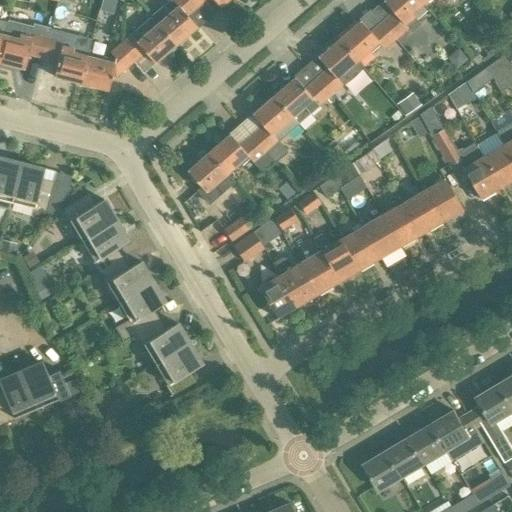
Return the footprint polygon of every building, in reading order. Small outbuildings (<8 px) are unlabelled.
[(112,14),(115,0),(101,0),(99,11),(112,14)] [(192,0),(169,0),(150,17),(156,25),(174,45),(196,26),(186,15),(197,6),(192,0)] [(392,12),(381,22),(395,38),(416,20),(410,13),(421,4),(417,0),(383,0),(382,1),(392,12)] [(359,21),(342,36),(360,57),(377,42),(383,49),(395,38),(381,22),(369,32),(359,21)] [(130,35),(117,46),(131,63),(144,51),(153,63),(174,45),(156,25),(145,34),(139,27),(130,35)] [(2,35),(0,43),(0,62),(24,68),(27,54),(43,58),(48,38),(31,33),(29,41),(2,35)] [(360,57),(342,36),(317,58),(327,69),(315,79),(329,95),(342,84),(342,85),(351,77),(345,70),(360,57)] [(48,38),(43,58),(56,62),(53,76),(80,83),(87,56),(60,50),(63,41),(48,38)] [(112,63),(87,56),(80,83),(107,90),(111,76),(115,77),(131,63),(117,46),(110,53),(113,57),(112,63)] [(473,47),(466,53),(476,66),(482,61),(479,59),(481,57),(473,47)] [(485,68),(494,81),(509,71),(500,57),(485,68)] [(466,84),(473,93),(490,79),(483,70),(466,84)] [(315,79),(304,89),(294,78),(275,94),(300,122),(318,106),(318,105),(329,95),(315,79)] [(448,97),(457,111),(469,104),(460,88),(448,97)] [(252,114),(262,125),(250,135),(274,163),(287,152),(277,141),(300,122),(275,94),(252,114)] [(404,116),(419,106),(412,96),(398,107),(404,116)] [(491,116),(496,128),(511,120),(511,115),(509,109),(491,116)] [(420,115),(410,121),(419,136),(429,130),(420,115)] [(442,129),(431,135),(447,163),(455,158),(459,156),(442,129)] [(229,134),(207,153),(225,174),(237,163),(239,166),(248,158),(261,174),(274,163),(250,135),(239,145),(229,134)] [(495,134),(475,146),(499,188),(511,180),(511,162),(501,143),(495,134)] [(511,136),(501,143),(511,162),(511,136)] [(370,150),(377,160),(391,150),(384,140),(370,150)] [(459,156),(455,158),(462,170),(479,200),(499,188),(475,146),(459,156)] [(377,160),(370,150),(351,163),(358,175),(378,161),(377,160)] [(225,174),(207,153),(187,171),(201,187),(197,191),(205,200),(219,188),(214,183),(225,174)] [(0,207),(8,210),(10,201),(10,202),(20,163),(0,157),(0,207)] [(44,169),(20,163),(10,202),(33,207),(33,209),(45,212),(53,181),(41,178),(44,169)] [(331,178),(343,196),(344,197),(358,187),(345,168),(331,178)] [(423,189),(442,221),(462,210),(443,177),(423,189)] [(343,196),(331,178),(318,186),(327,198),(336,192),(340,198),(343,196)] [(442,221),(423,189),(403,201),(422,233),(442,221)] [(297,202),(305,215),(320,204),(311,192),(297,202)] [(81,240),(115,220),(103,199),(94,204),(88,194),(61,210),(67,221),(69,220),(81,240)] [(403,201),(382,213),(401,245),(422,233),(403,201)] [(274,218),(281,230),(297,220),(289,209),(274,218)] [(401,245),(382,213),(361,225),(380,258),(401,245)] [(231,242),(250,228),(241,216),(222,229),(231,242)] [(115,220),(81,240),(93,260),(91,261),(98,272),(121,258),(115,248),(128,240),(115,220)] [(277,233),(268,221),(252,232),(261,244),(277,233)] [(380,258),(361,225),(340,238),(359,270),(380,258)] [(244,263),(264,248),(261,244),(252,232),(232,246),(244,263)] [(320,233),(314,237),(340,281),(359,270),(340,238),(327,245),(320,233)] [(312,238),(319,250),(299,261),(318,294),(340,281),(314,237),(312,238)] [(15,245),(2,242),(0,251),(0,252),(12,256),(15,245)] [(38,264),(32,254),(21,259),(27,270),(38,264)] [(299,261),(291,266),(286,258),(281,257),(272,263),(278,274),(297,306),(318,294),(299,261)] [(127,268),(121,258),(98,272),(104,283),(106,282),(118,302),(152,282),(140,261),(127,268)] [(42,263),(29,269),(42,296),(54,290),(42,263)] [(297,306),(278,274),(257,286),(276,318),(297,306)] [(152,282),(118,302),(130,322),(128,323),(135,334),(158,320),(152,310),(165,302),(152,282)] [(164,330),(158,320),(135,334),(141,344),(143,343),(155,364),(189,343),(177,323),(164,330)] [(201,364),(189,343),(155,364),(167,384),(165,385),(171,396),(196,382),(189,371),(201,364)] [(42,362),(20,371),(35,408),(57,398),(58,400),(69,395),(64,383),(58,370),(47,374),(42,362)] [(35,408),(20,371),(0,379),(0,386),(1,390),(0,390),(0,417),(3,424),(14,419),(14,417),(35,408)] [(511,376),(498,384),(511,407),(511,376)] [(75,386),(73,380),(68,381),(64,383),(69,395),(78,392),(75,386)] [(473,410),(481,424),(505,463),(506,462),(511,458),(511,448),(496,421),(511,411),(511,407),(498,384),(477,398),(481,405),(473,410)] [(116,410),(106,394),(95,401),(107,421),(118,414),(116,410)] [(473,410),(459,419),(454,411),(435,422),(456,457),(483,441),(475,428),(481,424),(473,410)] [(456,457),(435,422),(411,436),(427,462),(446,451),(451,460),(456,457)] [(64,443),(61,436),(50,440),(53,447),(64,443)] [(411,436),(388,450),(403,476),(427,462),(411,436)] [(403,476),(388,450),(364,464),(379,490),(380,490),(386,486),(388,485),(403,476)] [(18,453),(21,461),(28,458),(26,453),(21,452),(18,453)] [(501,471),(474,488),(482,502),(510,485),(501,471)] [(472,494),(452,505),(456,511),(465,511),(479,503),(473,493),(472,494)]
